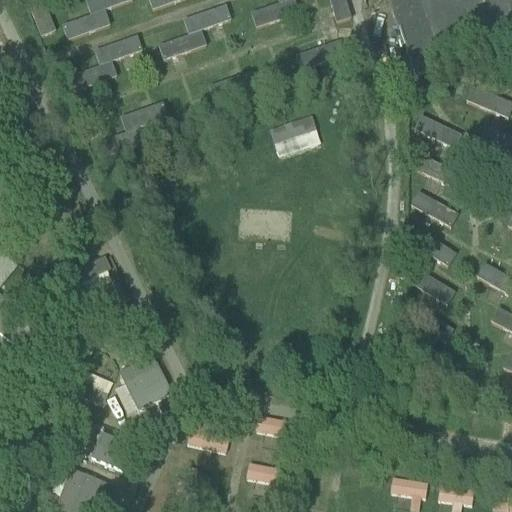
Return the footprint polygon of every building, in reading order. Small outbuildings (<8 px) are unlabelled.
[(65,45),(109,30),(103,14),(131,4),(129,0),(92,0),(83,3),(88,19),(60,29),(65,45)] [(145,0),(150,12),(190,0),(145,0)] [(274,0),(277,9),(249,17),(252,29),(296,16),(291,2),(297,0),(274,0)] [(326,0),(335,29),(350,25),(343,0),(326,0)] [(391,0),(386,1),(414,80),(511,48),(511,0),(502,0),(486,5),(484,0),(391,0)] [(204,50),(199,35),(229,24),(224,9),(180,24),(186,39),(156,49),(162,64),(204,50)] [(117,81),(111,65),(140,55),(135,39),(91,54),(97,72),(67,82),(73,97),(117,81)] [(299,76),(272,85),(277,98),(317,84),(312,72),(334,65),(328,47),(293,59),(299,76)] [(466,112),(504,127),(511,107),(511,106),(474,92),(466,112)] [(135,115),(118,121),(129,152),(146,145),(135,115)] [(309,119),(267,134),(277,163),(320,148),(309,119)] [(442,153),(451,137),(420,120),(411,137),(442,153)] [(477,144),(511,160),(511,142),(483,130),(477,144)] [(412,172),(447,188),(453,174),(418,158),(412,172)] [(511,179),(507,178),(501,193),(511,196),(511,179)] [(409,208),(446,230),(455,216),(417,194),(409,208)] [(175,222),(202,221),(201,201),(174,202),(175,222)] [(511,231),(511,215),(508,214),(502,227),(511,231)] [(447,270),(455,254),(414,234),(406,249),(447,270)] [(492,290),(499,277),(482,267),(474,280),(492,290)] [(411,274),(404,293),(446,310),(454,292),(411,274)] [(84,300),(110,289),(105,276),(79,287),(84,300)] [(402,308),(394,324),(445,348),(452,331),(402,308)] [(511,375),(511,360),(507,358),(501,371),(511,375)] [(71,397),(102,410),(112,386),(81,373),(71,397)] [(254,422),(253,439),(287,442),(288,425),(254,422)] [(101,435),(89,460),(114,472),(126,446),(101,435)] [(240,499),(273,505),(280,474),(247,467),(240,499)] [(188,471),(181,499),(214,507),(217,492),(195,487),(198,473),(188,471)] [(373,507),(378,481),(350,476),(345,501),(373,507)] [(407,511),(421,511),(425,486),(390,481),(388,497),(409,500),(407,511)] [(470,510),(473,494),(439,487),(435,505),(451,508),(449,511),(460,511),(461,508),(470,510)]
